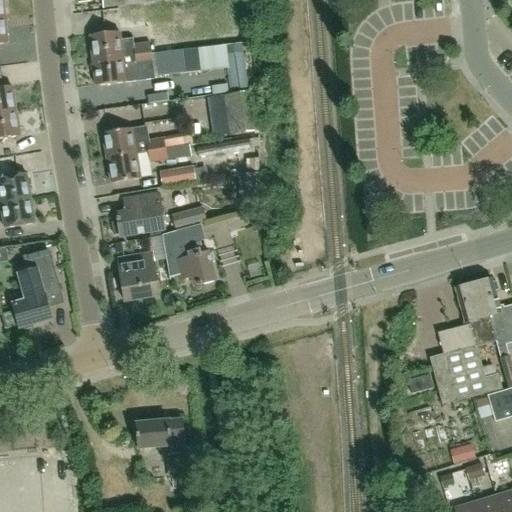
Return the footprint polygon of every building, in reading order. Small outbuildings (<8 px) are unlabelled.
[(102,0),(103,9),(163,2),(162,0),(102,0)] [(187,26),(218,25),(218,9),(186,10),(187,26)] [(139,13),(117,15),(118,26),(139,25),(139,13)] [(150,43),(134,45),(133,41),(121,42),(119,32),(90,36),(93,62),(151,54),(150,43)] [(151,54),(93,62),(96,87),(126,83),(155,80),(155,77),(201,72),(200,66),(210,65),(208,48),(151,54)] [(226,56),(230,90),(248,88),(243,54),(226,56)] [(0,114),(16,112),(12,87),(0,89),(0,114)] [(247,92),(225,95),(230,134),(252,132),(247,92)] [(0,140),(20,137),(16,112),(0,114),(0,140)] [(107,160),(137,155),(149,153),(147,142),(149,141),(147,128),(103,135),(107,160)] [(164,140),(165,151),(189,147),(189,146),(181,147),(179,138),(164,140)] [(165,151),(164,140),(163,139),(149,141),(147,142),(149,153),(165,151)] [(219,144),(215,145),(197,148),(198,158),(217,155),(221,155),(246,151),(251,150),(249,140),(244,140),(219,144)] [(191,157),(189,147),(165,151),(167,160),(172,160),(173,167),(188,164),(187,158),(191,157)] [(165,151),(149,153),(150,164),(167,161),(167,160),(165,151)] [(137,155),(107,160),(111,185),(141,180),(137,155)] [(196,182),(193,168),(160,173),(162,187),(196,182)] [(0,204),(0,205),(30,200),(26,175),(0,179),(0,204)] [(120,238),(165,230),(159,194),(123,201),(125,214),(116,215),(117,223),(114,224),(116,235),(119,234),(120,238)] [(30,200),(0,205),(4,230),(35,225),(30,200)] [(171,217),(175,232),(207,223),(206,222),(215,219),(213,213),(204,215),(202,208),(171,217)] [(202,226),(177,232),(162,236),(170,278),(177,276),(179,282),(192,278),(194,287),(217,281),(212,264),(214,263),(212,254),(210,255),(209,253),(204,255),(200,241),(206,240),(202,226)] [(34,328),(33,326),(52,320),(45,298),(61,293),(49,250),(22,257),(26,273),(19,275),(26,303),(13,307),(20,330),(23,329),(24,331),(34,328)] [(160,281),(156,282),(152,254),(118,260),(125,303),(159,297),(158,291),(162,291),(160,281)] [(511,305),(499,309),(494,291),(497,290),(495,283),(492,284),(491,280),(477,284),(486,317),(490,316),(496,340),(501,359),(500,360),(509,389),(511,388),(511,364),(510,357),(509,357),(505,344),(511,342),(511,305)] [(498,374),(496,375),(494,366),(482,369),(476,346),(496,340),(490,316),(486,317),(477,284),(456,289),(465,323),(468,322),(469,326),(439,334),(444,355),(430,359),(443,406),(457,402),(457,401),(502,389),(498,374)] [(412,395),(433,389),(430,375),(408,381),(412,395)] [(511,388),(509,389),(487,396),(495,422),(511,417),(511,388)] [(184,441),(185,441),(183,421),(137,425),(139,450),(172,447),(172,455),(171,455),(173,490),(195,488),(192,453),(185,454),(184,441)] [(450,451),(454,465),(475,459),(472,445),(450,451)] [(511,511),(511,491),(496,496),(500,511),(511,511)] [(500,511),(496,496),(476,503),(478,511),(500,511)] [(478,511),(476,503),(454,509),(454,511),(478,511)]
